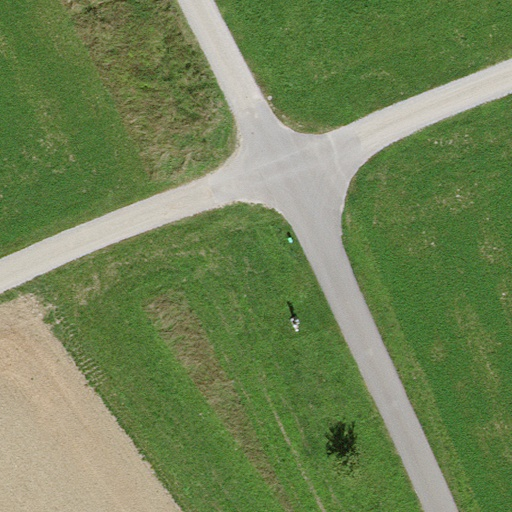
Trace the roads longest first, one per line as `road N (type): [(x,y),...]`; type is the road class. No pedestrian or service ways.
road 1 (track): [(511,80),(0,278)]
road 2 (track): [(273,174),(182,0)]
